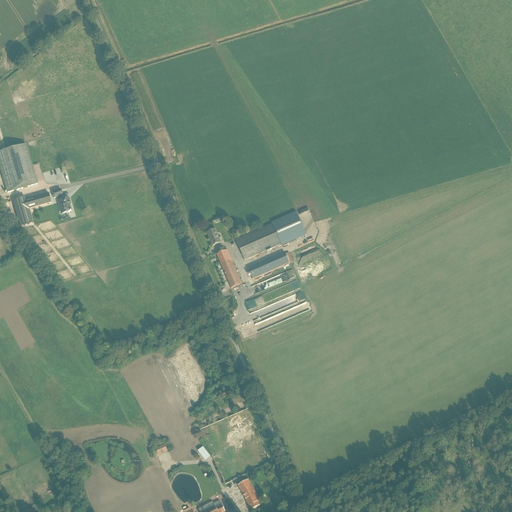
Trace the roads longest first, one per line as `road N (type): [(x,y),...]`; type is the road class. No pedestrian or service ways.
road 1 (unclassified): [(292,511),(302,499),(87,0)]
road 2 (track): [(302,499),(511,391)]
